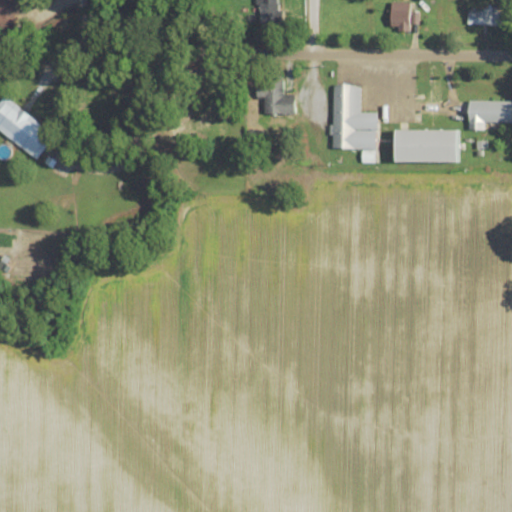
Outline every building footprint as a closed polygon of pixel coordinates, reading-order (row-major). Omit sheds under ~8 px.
[(0,0),(0,31),(20,31),(19,0),(0,0)] [(279,0),(259,0),(259,24),(279,24),(279,0)] [(392,3),(392,31),(412,31),(412,3),(392,3)] [(468,26),(502,26),(502,12),(468,12),(468,26)] [(284,79),(264,79),(264,114),(296,115),(296,95),(284,95),(284,79)] [(333,149),(378,149),(378,113),(361,113),(361,85),(334,85),(333,149)] [(55,135),(4,97),(0,102),(0,131),(38,159),(55,135)] [(487,122),(511,122),(511,101),(470,101),(470,129),(487,129),(487,122)] [(239,122),(200,122),(200,140),(239,140),(239,122)] [(462,163),(462,131),(399,131),(399,163),(462,163)]
